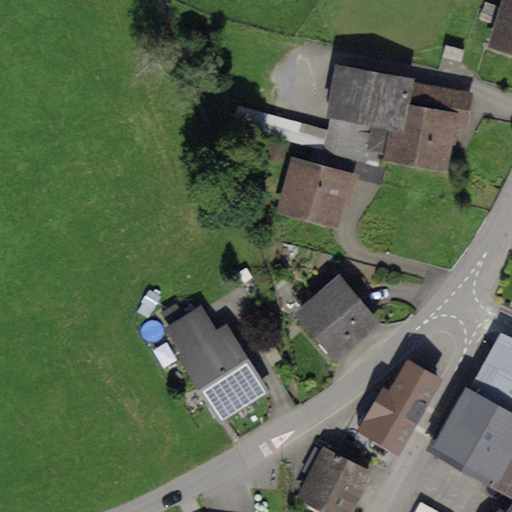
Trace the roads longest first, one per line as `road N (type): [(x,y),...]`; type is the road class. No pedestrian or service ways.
road 1 (residential): [(474,292),(286,433),(130,511)]
road 2 (residential): [(375,511),(430,421),(474,292)]
road 3 (unknown): [(511,99),(327,51)]
road 4 (unknown): [(229,303),(286,433)]
